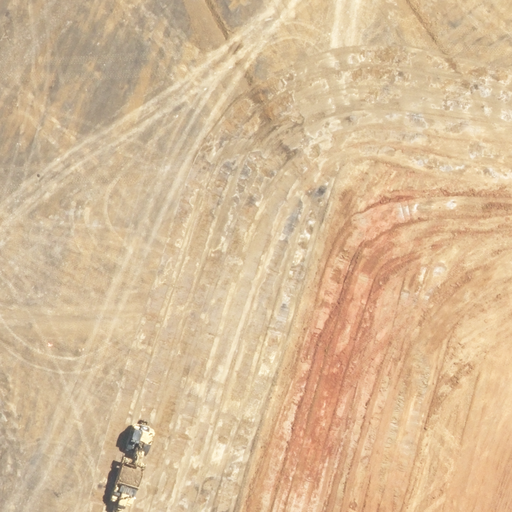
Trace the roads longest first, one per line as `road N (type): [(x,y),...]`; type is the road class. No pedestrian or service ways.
road 1 (residential): [(0,244),(199,0)]
road 2 (residential): [(363,511),(511,320)]
road 3 (residential): [(134,511),(0,408)]
